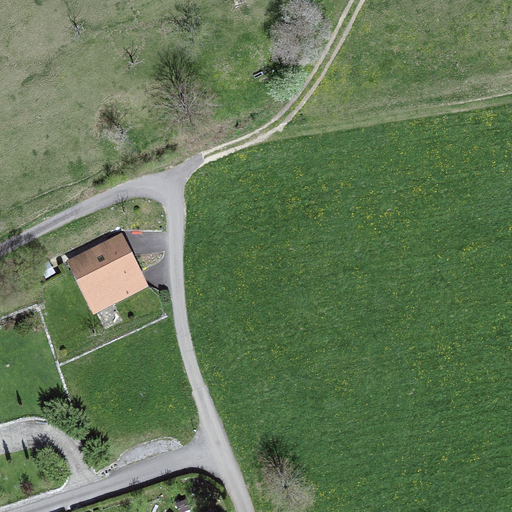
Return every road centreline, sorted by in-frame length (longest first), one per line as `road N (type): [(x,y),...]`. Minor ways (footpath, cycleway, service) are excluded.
road 1 (residential): [(0,249),(118,193),(172,185),(182,332),(220,448)]
road 2 (track): [(267,128),(433,114),(511,97)]
road 3 (residential): [(220,448),(26,511)]
road 4 (track): [(267,128),(297,102),(359,0)]
